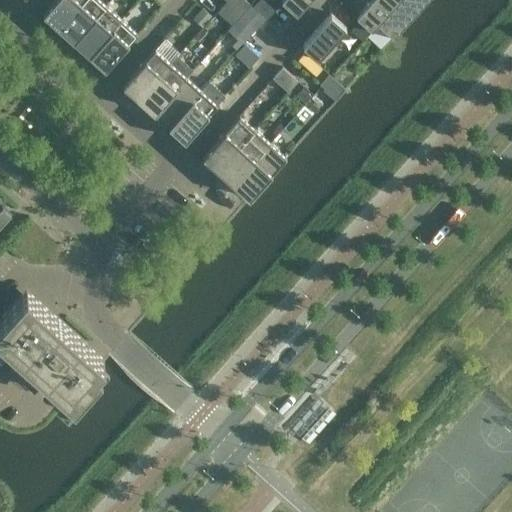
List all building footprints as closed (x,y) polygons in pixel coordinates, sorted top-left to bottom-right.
[(64,22),(83,0),(54,0),(48,7),(64,22)] [(79,35),(106,4),(101,0),(83,0),(64,22),(79,35)] [(309,0),(282,0),(282,1),(297,15),(309,0)] [(371,0),(357,17),(372,30),(383,18),(398,0),(371,0)] [(398,0),(383,18),(398,31),(426,0),(398,0)] [(94,48),(121,18),(106,4),(79,35),(94,48)] [(346,26),(331,13),(303,44),(318,58),(346,26)] [(110,63),(137,32),(121,18),(94,48),(110,63)] [(251,64),(261,52),(247,40),(237,51),(251,64)] [(143,93),(171,62),(155,48),(127,79),(143,93)] [(158,106),(186,76),(171,62),(143,93),(158,106)] [(330,72),(321,84),(335,96),(345,84),(330,72)] [(173,120),(201,89),(186,76),(158,106),(173,120)] [(273,88),(282,95),(289,87),(281,79),(273,88)] [(189,134),(217,104),(201,89),(173,120),(189,134)] [(223,164),(255,128),(239,114),(207,150),(223,164)] [(238,178),(270,142),(255,128),(223,164),(238,178)] [(286,156),(285,155),(270,142),(238,178),(254,192),(286,156)] [(0,225),(11,213),(2,206),(0,207),(0,225)] [(0,333),(69,396),(98,363),(20,294),(0,316),(0,333)]
